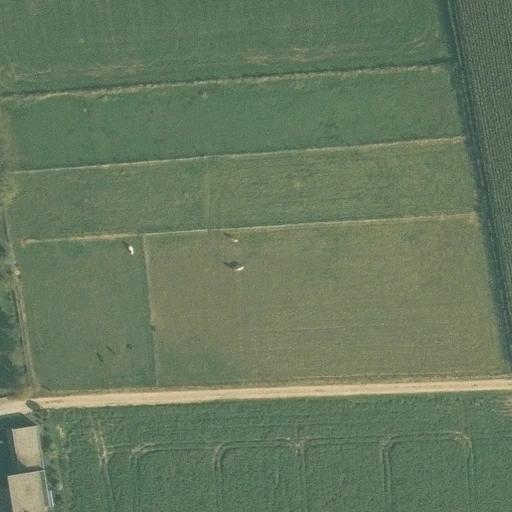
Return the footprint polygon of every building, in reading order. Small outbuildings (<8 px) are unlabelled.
[(11,430),(18,475),(25,474),(44,471),(37,426),(11,430)] [(44,471),(25,474),(26,480),(38,478),(40,492),(46,491),(44,481),(45,481),(44,471)] [(43,508),(40,492),(38,478),(26,480),(25,474),(18,475),(7,477),(9,489),(12,511),(44,511),(44,508),(43,508)] [(50,507),(45,481),(44,481),(46,491),(40,492),(43,508),(44,508),(50,507)] [(0,511),(12,511),(9,489),(0,489),(0,511)]
